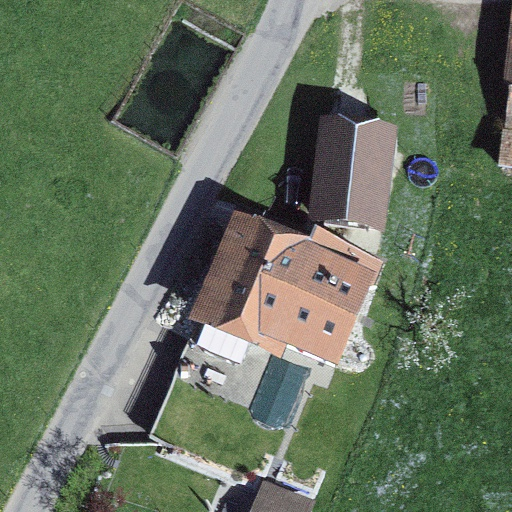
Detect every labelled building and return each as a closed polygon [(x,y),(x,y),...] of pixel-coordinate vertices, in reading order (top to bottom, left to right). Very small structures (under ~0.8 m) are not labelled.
[(511,137),(506,137),(502,166),(511,167),(511,137)] [(334,138),(324,226),(370,229),(379,142),(334,138)] [(445,157),(437,190),(457,195),(464,162),(445,157)] [(307,265),(241,238),(200,340),(204,348),(234,361),(243,357),(254,330),(337,364),(370,288),(366,286),(377,261),(331,242),(322,263),(310,258),(307,265)] [(270,490),(260,511),(299,511),(303,503),(270,490)]
